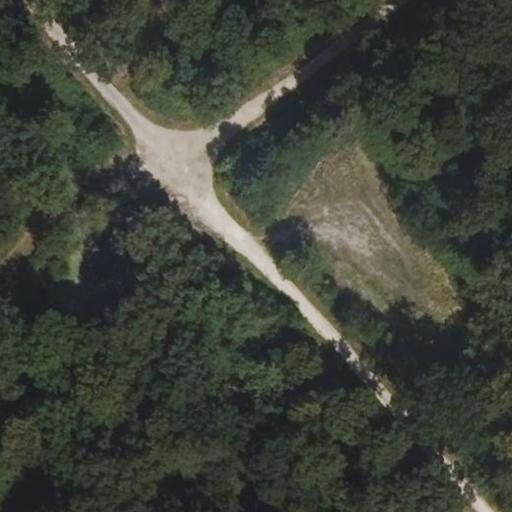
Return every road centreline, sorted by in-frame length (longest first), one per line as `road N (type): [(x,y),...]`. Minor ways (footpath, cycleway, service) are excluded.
road 1 (track): [(170,156),(390,0)]
road 2 (track): [(250,250),(340,209),(423,308)]
road 3 (track): [(170,156),(108,182),(0,277)]
